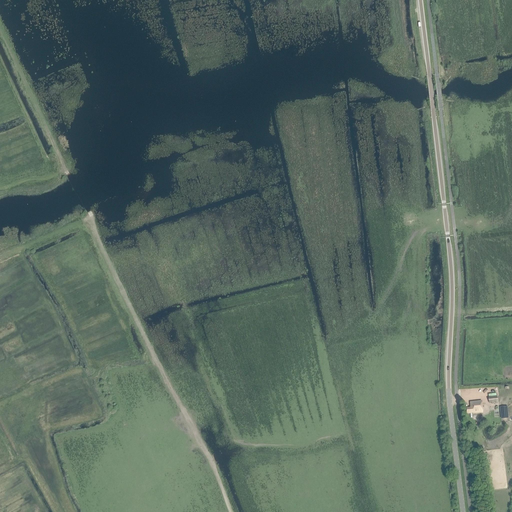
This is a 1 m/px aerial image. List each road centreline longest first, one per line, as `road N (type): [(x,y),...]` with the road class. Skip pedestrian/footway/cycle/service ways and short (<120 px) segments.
road 1 (unclassified): [(463,511),(448,390),(450,269),(419,0)]
road 2 (track): [(0,254),(90,218),(230,511)]
